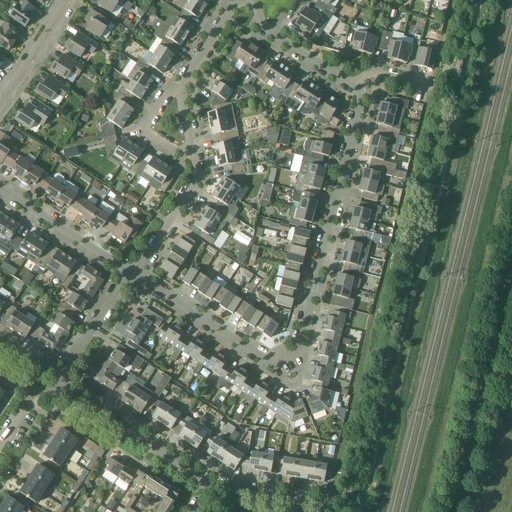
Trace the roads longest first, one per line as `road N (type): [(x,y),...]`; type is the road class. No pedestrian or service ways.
road 1 (residential): [(133,273),(258,357),(295,355),(361,107),(356,89)]
road 2 (unknown): [(421,511),(446,413),(511,294)]
road 3 (residential): [(207,481),(60,396)]
road 4 (residential): [(0,187),(133,273)]
road 5 (residential): [(60,396),(67,367),(133,273)]
road 6 (residential): [(193,170),(151,130),(153,110),(169,90),(187,94)]
road 7 (residential): [(0,101),(68,0)]
